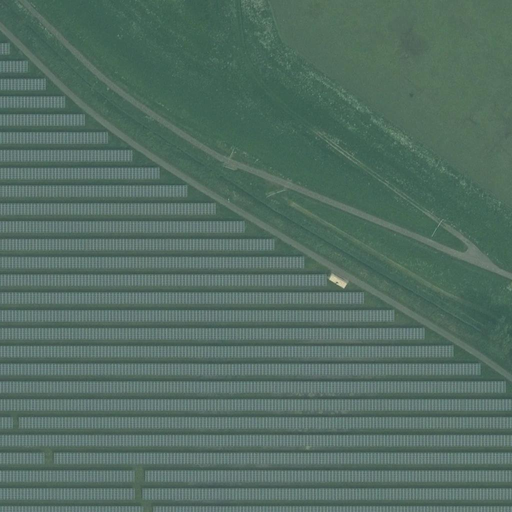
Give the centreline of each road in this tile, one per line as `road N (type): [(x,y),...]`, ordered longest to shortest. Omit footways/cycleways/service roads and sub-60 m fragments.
road 1 (track): [(88,0),(187,87),(314,133),(511,282)]
road 2 (track): [(511,327),(276,195),(270,178)]
